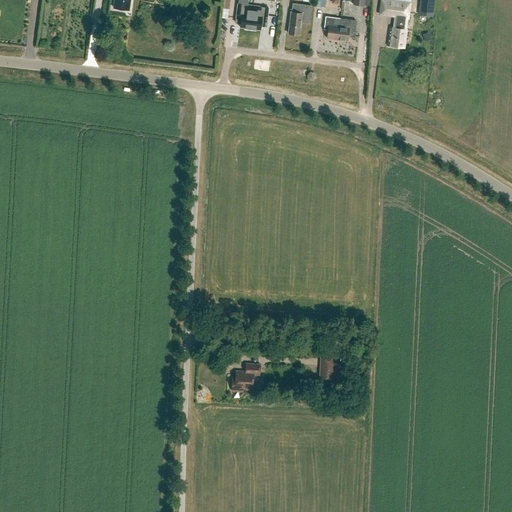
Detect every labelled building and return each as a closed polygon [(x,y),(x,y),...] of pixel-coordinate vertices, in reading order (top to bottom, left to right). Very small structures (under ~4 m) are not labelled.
[(130,1),(130,0),(115,0),(114,7),(127,9),(128,1),(130,1)] [(236,18),(235,23),(238,24),(241,24),(240,28),(246,28),(246,29),(250,29),(253,6),(248,5),(248,0),(245,0),(238,0),(238,4),(236,18)] [(409,19),(411,4),(387,0),(382,0),(380,14),(396,17),(394,28),(390,27),(387,46),(404,49),(407,30),(406,29),(408,18),(409,19)] [(433,17),(434,0),(420,0),(419,15),(433,17)] [(309,22),(311,6),(292,3),(288,34),(299,35),(301,21),(303,22),(307,23),(309,22)] [(253,6),(250,29),(255,30),(255,29),(261,30),(261,26),(263,27),(264,22),(267,22),(268,8),(253,6)] [(337,40),(339,24),(333,23),(334,18),(325,17),(324,30),(328,30),(327,39),(337,40)] [(339,24),(337,40),(347,41),(348,37),(354,38),(356,21),(340,19),(339,24)] [(334,379),(335,358),(320,357),(319,378),(334,379)] [(259,375),(260,365),(246,364),(246,372),(236,371),(236,377),(232,377),(231,391),(242,392),(242,390),(252,390),(253,375),(259,375)]
